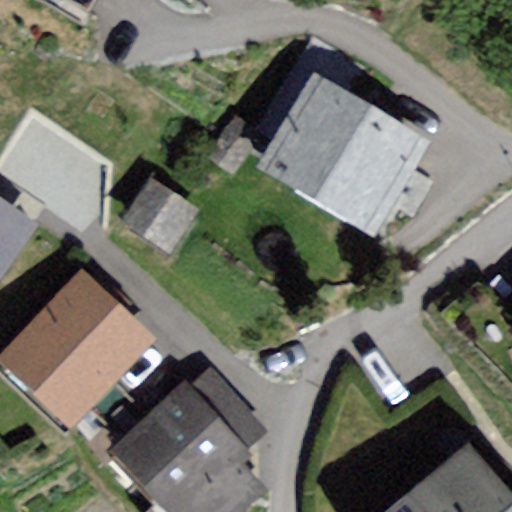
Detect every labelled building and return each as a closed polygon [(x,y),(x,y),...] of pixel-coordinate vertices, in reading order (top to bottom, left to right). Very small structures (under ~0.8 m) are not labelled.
[(60,0),(35,0),(53,11),(60,0)] [(272,79),(225,157),(349,231),(396,153),(272,79)] [(178,216),(134,187),(108,225),(153,254),(178,216)] [(0,327),(0,404),(26,434),(123,348),(59,276),(0,327)] [(511,296),(475,340),(511,368),(511,296)] [(160,387),(80,451),(132,511),(216,511),(244,490),(217,456),(242,436),(192,375),(168,395),(160,387)] [(475,511),(430,453),(351,511),(475,511)]
